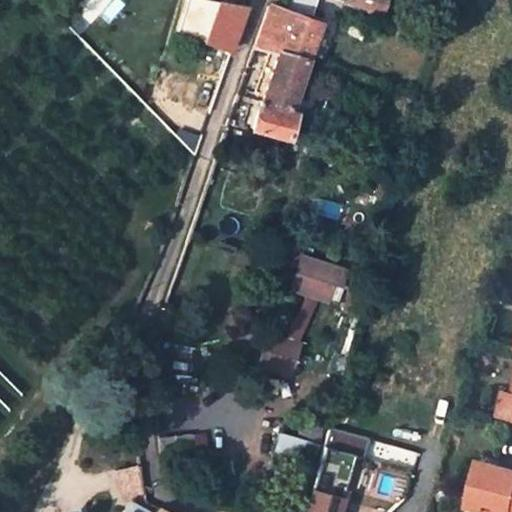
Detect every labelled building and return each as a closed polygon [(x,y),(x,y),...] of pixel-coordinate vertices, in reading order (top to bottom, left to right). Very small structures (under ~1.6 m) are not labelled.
[(84,0),(67,0),(58,12),(67,20),(84,0)] [(78,32),(107,0),(84,0),(67,20),(78,32)] [(212,0),(189,0),(179,32),(203,41),(217,1),(212,0)] [(307,57),(319,23),(310,20),(316,0),(283,0),(281,8),(268,3),(253,44),(277,50),(307,57)] [(385,0),(348,0),(382,11),(385,0)] [(217,1),(203,41),(230,50),(246,7),(217,1)] [(321,63),(329,36),(323,33),(326,25),(319,23),(307,57),(321,63)] [(286,137),(294,111),(290,110),(307,57),(277,50),(260,103),(258,102),(250,128),(286,137)] [(193,111),(207,116),(222,71),(209,66),(193,111)] [(399,172),(369,163),(367,171),(398,178),(399,172)] [(392,198),(376,193),(369,215),(385,221),(392,198)] [(189,287),(200,253),(186,248),(174,282),(189,287)] [(299,342),(269,333),(259,365),(290,374),(299,342)] [(511,391),(505,390),(498,415),(511,418),(511,391)] [(161,467),(195,464),(192,435),(158,438),(161,467)] [(337,511),(354,452),(322,443),(301,511),(337,511)] [(511,474),(495,470),(498,460),(481,455),(468,505),(485,510),(487,503),(511,508),(511,474)] [(130,500),(122,511),(169,511),(145,500),(135,503),(130,500)] [(485,510),(494,511),(511,511),(511,508),(487,503),(485,510)]
